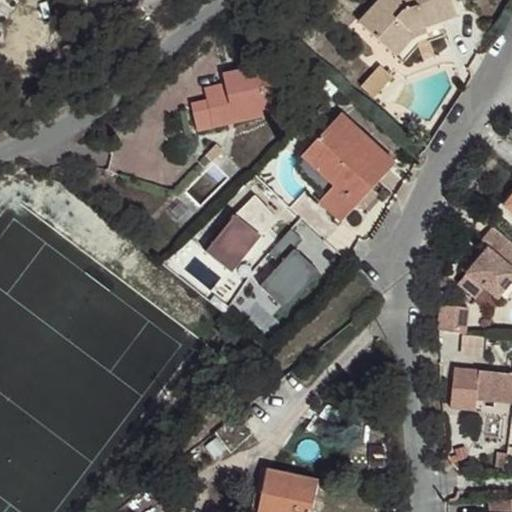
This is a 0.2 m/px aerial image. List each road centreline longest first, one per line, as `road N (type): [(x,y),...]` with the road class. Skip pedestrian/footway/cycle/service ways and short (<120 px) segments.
road 1 (residential): [(511,72),(453,149),(399,241),(420,511)]
road 2 (residential): [(0,149),(140,85),(222,0)]
